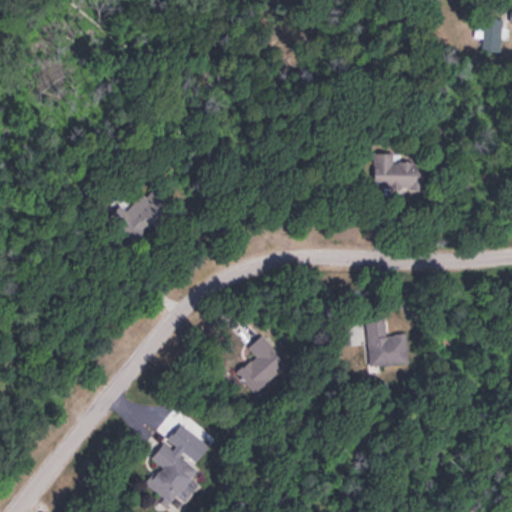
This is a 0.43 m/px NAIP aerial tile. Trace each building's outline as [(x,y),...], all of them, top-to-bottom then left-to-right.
[(501,16),(482,16),(482,52),(501,52),(501,16)] [(392,150),(372,150),(372,188),(421,189),(421,160),(392,160),(392,150)] [(171,211),(150,187),(124,208),(120,204),(107,215),(130,244),(171,211)] [(364,316),(366,364),(406,362),(405,331),(385,332),(384,315),(364,316)] [(285,363),(255,327),(224,353),(253,389),(285,363)] [(170,500),(176,492),(184,499),(198,481),(190,475),(197,467),(162,440),(149,456),(158,462),(144,480),(170,500)]
